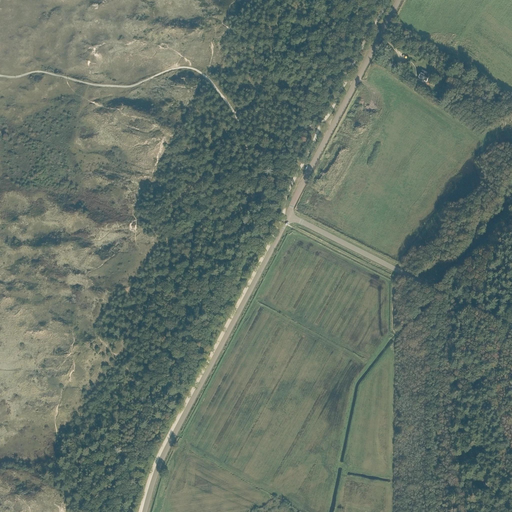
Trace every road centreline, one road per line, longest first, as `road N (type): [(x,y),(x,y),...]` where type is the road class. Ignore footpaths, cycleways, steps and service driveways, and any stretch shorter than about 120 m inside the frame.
road 1 (unclassified): [(143,511),(164,452),(287,215)]
road 2 (unknown): [(511,279),(493,278),(462,304),(435,365),(446,396),(452,511)]
road 3 (unclassified): [(511,329),(287,215)]
road 4 (unclassified): [(287,215),(399,0)]
